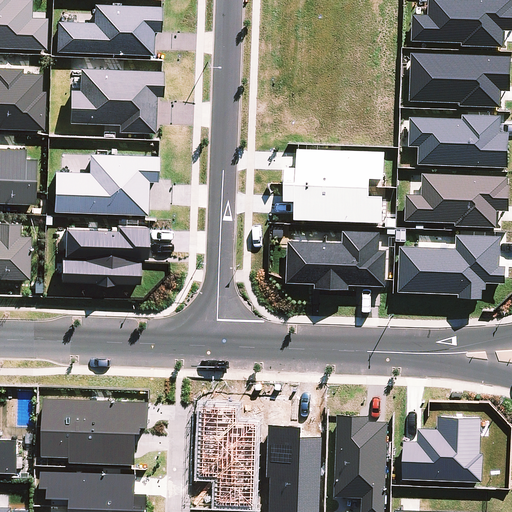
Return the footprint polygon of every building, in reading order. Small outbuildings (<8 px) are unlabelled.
[(0,0),(0,45),(47,47),(48,16),(32,15),(32,0),(0,0)] [(413,13),(411,41),(503,46),(504,29),(511,29),(511,0),(429,0),(428,14),(413,13)] [(59,18),(58,50),(154,53),(155,30),(161,30),(162,4),(95,2),(94,19),(59,18)] [(409,100),(501,105),(502,89),(510,90),(511,56),(411,51),(409,100)] [(70,120),(119,122),(119,129),(156,130),(157,94),(163,95),(164,68),(79,66),(79,87),(71,87),(70,120)] [(0,68),(0,126),(43,128),(45,71),(0,68)] [(418,165),(509,165),(509,132),(500,132),(500,116),(409,116),(409,146),(418,146),(418,165)] [(0,198),(34,202),(38,156),(26,155),(27,146),(0,143),(0,198)] [(296,148),(295,168),(286,168),(285,199),(293,199),(295,199),(294,217),(383,221),(384,194),(370,194),(371,177),(384,177),(385,152),(296,148)] [(55,168),(55,210),(148,212),(149,179),(158,179),(159,153),(90,151),(89,168),(55,168)] [(406,192),(405,220),(497,226),(498,209),(508,210),(510,176),(422,171),(421,193),(406,192)] [(30,233),(21,233),(20,220),(0,220),(0,276),(31,276),(30,233)] [(63,278),(140,282),(141,256),(148,256),(149,228),(66,224),(63,278)] [(343,241),(306,239),(288,238),(287,283),(386,287),(388,249),(380,249),(381,231),(343,230),(343,241)] [(506,262),(501,261),(503,236),(457,233),(456,247),(401,244),(398,290),(483,296),(484,281),(505,282),(506,262)] [(71,460),(137,462),(138,428),(149,429),(150,400),(45,397),(43,454),(71,455),(71,460)] [(337,415),(335,495),(361,495),(360,511),(385,511),(388,417),(337,415)] [(0,470),(18,471),(19,437),(0,436),(0,470)] [(43,470),(42,485),(48,485),(48,497),(71,497),(70,511),(146,511),(147,491),(137,491),(137,472),(43,470)]
